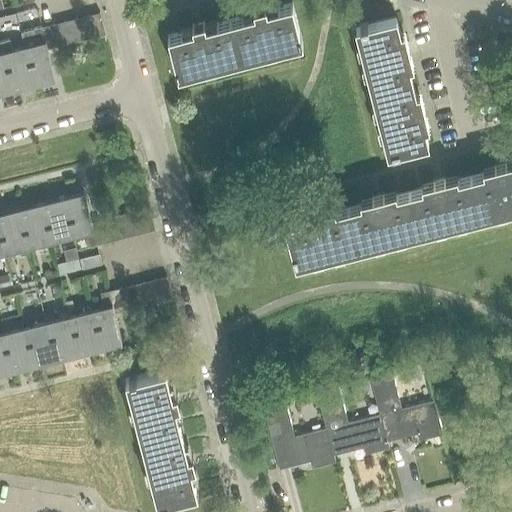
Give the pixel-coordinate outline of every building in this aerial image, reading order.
[(229,19),(239,59),(269,51),(299,43),(300,43),(301,43),(300,39),(301,39),(299,33),(291,3),(283,5),(279,6),(265,10),(264,5),(262,5),(263,7),(254,9),(253,8),(252,8),(253,13),(243,16),(238,17),(229,19)] [(100,12),(88,15),(93,36),(105,33),(100,12)] [(88,15),(76,18),(82,39),(93,36),(88,15)] [(359,26),(355,27),(363,59),(365,65),(371,89),(411,78),(409,71),(407,65),(405,55),(409,54),(409,52),(407,53),(406,48),(405,43),(407,43),(406,41),(402,42),(397,25),(395,17),(362,25),(359,25),(359,26)] [(76,18),(65,21),(70,42),(82,39),(76,18)] [(177,33),(167,36),(174,65),(176,72),(177,72),(178,75),(179,75),(179,74),(209,67),(239,59),(229,19),(222,21),(218,22),(204,26),(203,21),(201,21),(202,23),(193,25),(193,23),(191,24),(192,29),(181,32),(177,33)] [(65,21),(53,23),(59,45),(70,42),(65,21)] [(53,23),(42,26),(47,48),(59,45),(53,23)] [(33,28),(21,32),(25,47),(29,62),(34,60),(39,81),(54,77),(54,79),(55,79),(47,48),(42,26),(33,28)] [(10,39),(0,41),(0,44),(2,53),(12,50),(10,39)] [(12,50),(2,53),(6,67),(11,66),(16,87),(39,81),(34,60),(29,62),(25,47),(12,50)] [(2,53),(0,53),(0,90),(16,87),(11,66),(6,67),(2,53)] [(411,78),(371,89),(380,120),(388,151),(392,150),(392,151),(399,150),(399,149),(399,148),(427,141),(425,132),(421,116),(425,115),(425,113),(423,113),(422,109),(421,104),(423,104),(422,102),(418,103),(413,87),(411,78)] [(511,207),(511,165),(507,167),(506,162),(505,162),(504,162),(505,164),(500,165),(495,167),(495,166),(495,164),(494,164),(495,169),(483,172),(479,173),(470,176),(481,215),(495,212),(511,208),(511,207)] [(481,215),(470,176),(462,178),(458,179),(446,182),(444,177),(443,177),(444,180),(439,181),(434,182),(434,180),(432,180),(434,185),(422,188),(418,189),(409,192),(419,231),(420,231),(450,223),(481,215)] [(74,217),(69,219),(72,233),(85,230),(89,246),(97,243),(92,223),(91,222),(84,191),(83,191),(83,193),(69,197),(74,217)] [(357,205),(348,207),(358,247),(359,247),(389,239),(419,231),(409,192),(401,194),(397,195),(384,198),(383,193),(382,193),(382,195),(378,197),(373,198),(373,196),(371,196),(372,201),(360,204),(357,205)] [(51,223),(46,224),(50,239),(72,233),(69,219),(74,217),(69,197),(46,203),(51,223)] [(28,229),(23,230),(27,245),(50,239),(46,224),(51,223),(46,203),(23,209),(28,229)] [(149,207),(138,210),(143,232),(155,229),(149,207)] [(328,255),(358,247),(348,207),(340,209),(336,210),(323,214),(322,209),(320,209),(321,211),(316,212),(312,214),(311,211),(310,212),(311,217),(299,220),(295,221),(286,223),(294,256),(293,256),(294,260),(295,259),(296,263),(328,255)] [(5,235),(0,236),(4,251),(27,245),(23,230),(28,229),(23,209),(0,214),(5,235)] [(138,210),(126,213),(132,235),(143,232),(138,210)] [(126,213),(115,216),(120,238),(132,235),(126,213)] [(115,216),(103,219),(109,241),(120,238),(115,216)] [(98,220),(91,222),(92,223),(97,243),(109,241),(103,219),(98,220)] [(99,253),(80,258),(82,268),(101,263),(99,253)] [(65,261),(57,263),(60,274),(67,272),(65,261)] [(8,273),(0,274),(0,287),(11,285),(8,273)] [(166,276),(155,278),(160,300),(172,297),(166,276)] [(155,278),(143,281),(149,303),(160,300),(155,278)] [(143,281),(132,284),(137,306),(149,303),(143,281)] [(132,284),(120,287),(126,309),(137,306),(132,284)] [(120,287),(109,290),(109,291),(114,312),(122,310),(126,309),(120,287)] [(105,308),(92,311),(96,325),(101,324),(106,344),(121,341),(121,343),(122,342),(115,312),(114,312),(109,291),(109,290),(101,292),(105,308)] [(72,300),(65,302),(68,311),(74,309),(72,300)] [(92,311),(69,317),(73,331),(78,330),(83,350),(106,344),(101,324),(96,325),(92,311)] [(69,317),(46,322),(50,337),(55,336),(61,356),(83,350),(78,330),(73,331),(69,317)] [(46,322),(24,328),(27,343),(32,341),(38,362),(61,356),(55,336),(50,337),(46,322)] [(24,328),(1,334),(4,349),(10,347),(15,368),(38,362),(32,341),(27,343),(24,328)] [(1,334),(0,334),(0,371),(15,368),(10,347),(4,349),(1,334)] [(388,439),(417,432),(419,439),(441,433),(433,399),(401,407),(391,366),(369,372),(379,413),(388,447),(390,447),(388,439)] [(142,441),(181,431),(175,406),(180,405),(180,403),(178,404),(175,395),(177,394),(177,393),(172,394),(166,371),(167,371),(166,369),(126,379),(126,380),(127,380),(142,441)] [(353,393),(367,389),(364,377),(350,381),(353,393)] [(335,453),(343,451),(364,446),(366,453),(388,447),(379,413),(348,421),(338,380),(316,385),(327,426),(335,460),(337,460),(335,453)] [(318,396),(315,387),(306,389),(308,395),(312,398),(318,396)] [(281,466),(311,459),(313,466),(335,460),(327,426),(294,435),(284,394),(262,399),(281,474),(283,473),(281,466)] [(181,431),(142,441),(158,501),(157,502),(158,503),(197,493),(197,491),(196,491),(190,468),(196,466),(195,465),(193,465),(191,456),(193,456),(193,454),(187,456),(181,431)]
